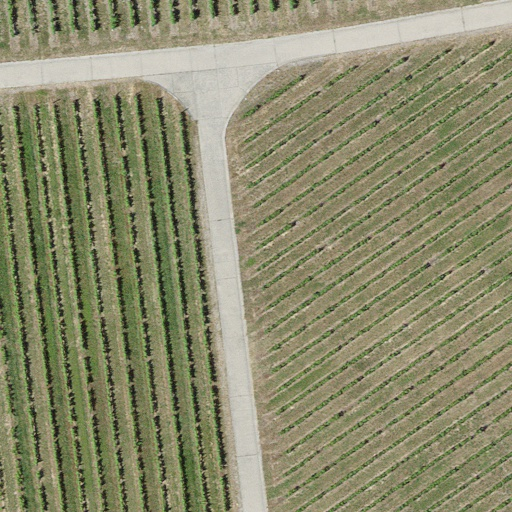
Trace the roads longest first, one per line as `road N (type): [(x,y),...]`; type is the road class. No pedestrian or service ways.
road 1 (track): [(511,9),(205,62),(0,79)]
road 2 (track): [(255,511),(205,62)]
